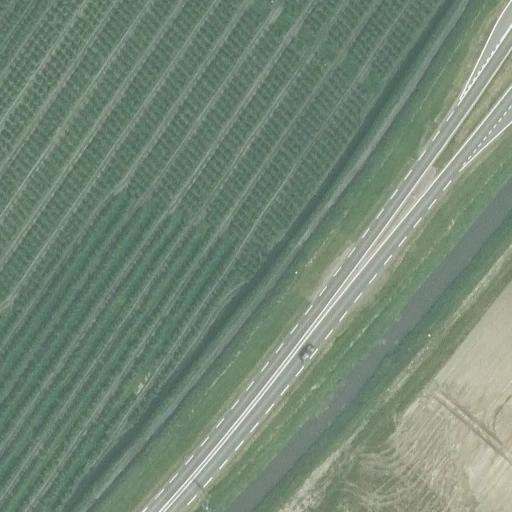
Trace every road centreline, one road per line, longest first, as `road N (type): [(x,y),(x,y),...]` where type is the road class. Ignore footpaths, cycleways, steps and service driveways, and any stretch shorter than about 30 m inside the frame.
road 1 (secondary): [(511,39),(331,301)]
road 2 (secondary): [(331,301),(511,95)]
road 3 (secondary): [(160,511),(331,301)]
